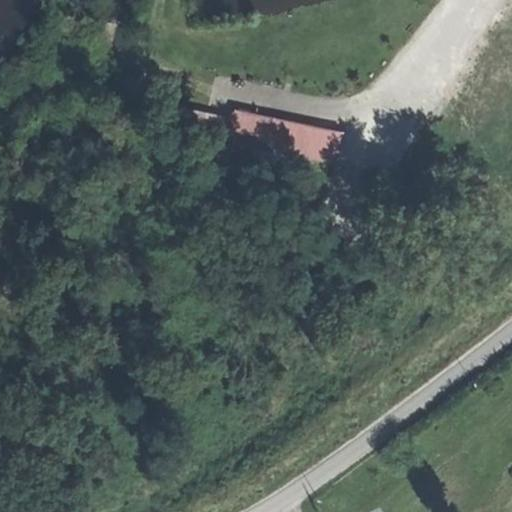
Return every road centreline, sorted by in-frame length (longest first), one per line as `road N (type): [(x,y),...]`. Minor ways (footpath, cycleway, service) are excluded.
road 1 (unclassified): [(511,326),(260,511)]
road 2 (track): [(113,0),(118,48),(131,66),(210,96)]
